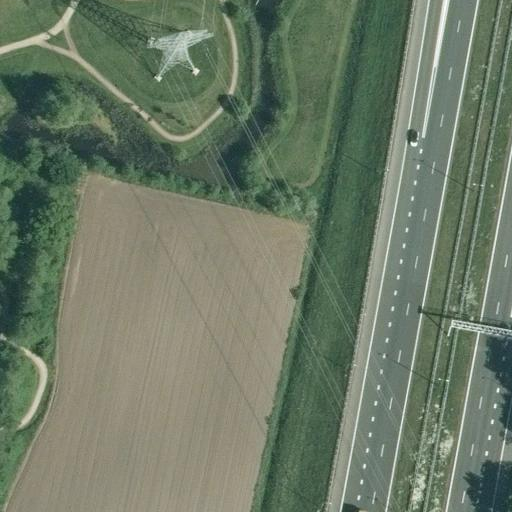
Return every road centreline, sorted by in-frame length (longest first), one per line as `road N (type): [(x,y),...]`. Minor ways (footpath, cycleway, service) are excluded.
road 1 (motorway): [(432,160),(369,511)]
road 2 (motorway): [(461,511),(491,344)]
road 3 (motorway): [(461,0),(432,160)]
road 4 (motorway): [(445,0),(432,160)]
